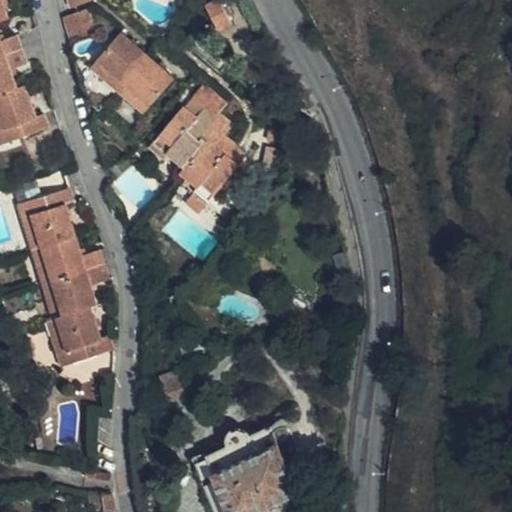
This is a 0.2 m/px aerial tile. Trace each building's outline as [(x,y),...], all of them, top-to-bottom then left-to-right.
[(0,0),(0,25),(14,20),(10,5),(23,0),(0,0)] [(235,26),(220,1),(209,8),(223,32),(235,26)] [(106,36),(96,12),(71,21),(78,45),(106,36)] [(0,60),(25,51),(21,39),(6,44),(0,29),(0,60)] [(91,70),(107,82),(112,75),(135,96),(130,102),(145,114),(179,76),(124,32),(91,70)] [(0,98),(21,91),(16,75),(32,68),(25,51),(0,60),(0,98)] [(112,75),(107,82),(130,102),(135,96),(112,75)] [(227,155),(235,144),(224,134),(235,120),(222,108),(229,99),(210,82),(197,97),(208,105),(200,116),(189,107),(186,104),(157,139),(162,145),(183,164),(179,169),(185,176),(208,197),(236,162),(227,155)] [(29,89),(21,91),(0,98),(0,115),(11,146),(54,129),(49,116),(40,119),(29,89)] [(208,105),(197,97),(189,107),(200,116),(208,105)] [(11,146),(0,115),(0,144),(2,148),(11,146)] [(162,145),(157,139),(152,145),(179,169),(183,164),(162,145)] [(244,152),(235,144),(227,155),(236,162),(244,152)] [(113,183),(134,161),(125,153),(109,171),(113,183)] [(208,197),(185,176),(182,180),(204,200),(208,197)] [(61,238),(75,235),(67,209),(76,207),(70,191),(28,205),(40,244),(61,238)] [(32,248),(40,244),(28,205),(20,207),(32,248)] [(50,279),(99,264),(95,250),(81,254),(75,235),(61,238),(40,244),(50,279)] [(43,282),(50,279),(40,244),(32,248),(43,282)] [(349,267),(345,251),(333,253),(338,270),(349,267)] [(269,262),(274,284),(288,281),(284,260),(269,262)] [(60,312),(89,305),(96,302),(91,287),(105,281),(99,264),(50,279),(60,312)] [(53,315),(60,312),(50,279),(43,282),(53,315)] [(97,336),(89,305),(60,312),(53,315),(66,362),(100,353),(110,350),(105,334),(97,336)] [(66,362),(53,315),(44,318),(58,365),(66,362)] [(106,376),(100,353),(66,362),(72,385),(106,376)] [(175,370),(158,376),(157,381),(166,398),(183,392),(175,370)] [(342,409),(342,391),(318,396),(322,416),(342,409)] [(204,453),(229,511),(254,511),(298,493),(270,425),(248,434),(246,432),(243,429),(239,427),(234,428),(230,431),(228,435),(230,443),(204,453)] [(89,461),(89,451),(76,452),(77,461),(89,461)] [(204,451),(192,457),(214,511),(229,511),(204,453),(204,451)] [(83,471),(108,476),(110,469),(84,464),(83,471)] [(110,491),(99,489),(96,504),(107,506),(110,491)]
